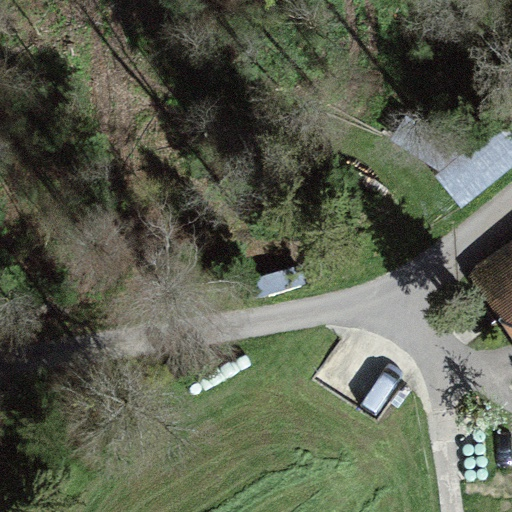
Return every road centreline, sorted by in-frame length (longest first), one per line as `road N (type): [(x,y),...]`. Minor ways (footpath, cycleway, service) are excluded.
road 1 (unclassified): [(0,359),(381,296),(422,276),(511,199)]
road 2 (track): [(451,511),(435,385),(403,289)]
